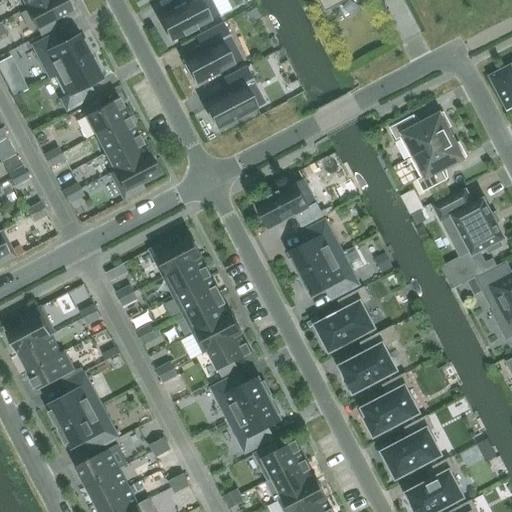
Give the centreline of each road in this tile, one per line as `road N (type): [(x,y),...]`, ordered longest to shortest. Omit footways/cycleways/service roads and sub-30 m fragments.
road 1 (residential): [(209,180),(453,51),(511,163)]
road 2 (residential): [(209,180),(382,511)]
road 3 (residential): [(0,289),(209,180)]
road 4 (residential): [(114,0),(209,180)]
